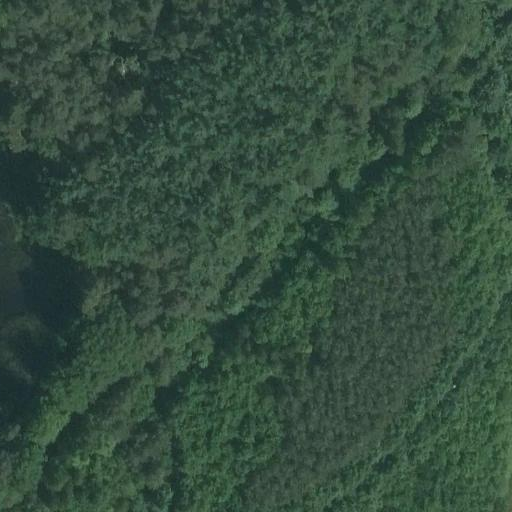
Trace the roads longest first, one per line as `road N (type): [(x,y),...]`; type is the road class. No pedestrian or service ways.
road 1 (track): [(454,0),(142,332),(155,382),(179,424),(184,473),(168,511)]
road 2 (track): [(298,511),(405,430),(511,270)]
